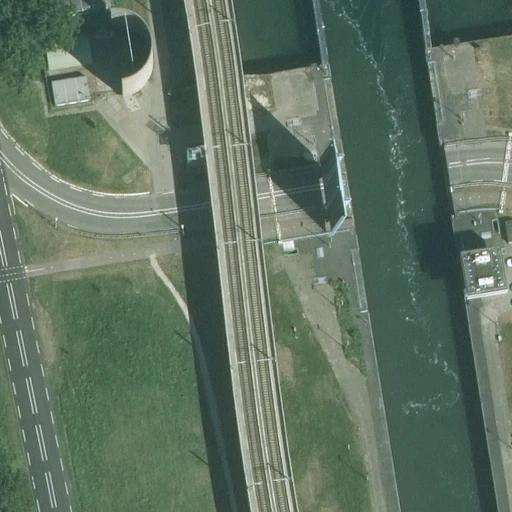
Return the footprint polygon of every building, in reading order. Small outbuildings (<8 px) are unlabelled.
[(103,0),(54,0),(59,19),(106,10),(103,0)] [(44,43),(49,75),(93,68),(88,36),(44,43)] [(51,86),(55,110),(91,104),(87,80),(51,86)] [(271,93),(271,113),(293,112),(293,93),(271,93)] [(48,116),(38,118),(43,146),(53,145),(48,116)] [(58,140),(97,137),(96,125),(57,129),(58,140)] [(511,230),(511,223),(499,225),(500,233),(511,231),(511,230)] [(460,259),(466,297),(467,304),(507,298),(500,252),(460,259)]
